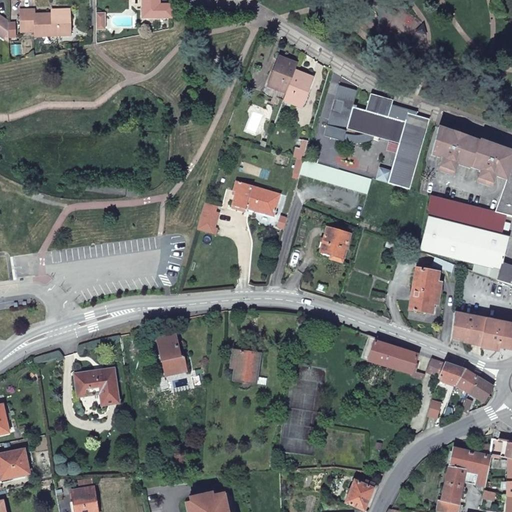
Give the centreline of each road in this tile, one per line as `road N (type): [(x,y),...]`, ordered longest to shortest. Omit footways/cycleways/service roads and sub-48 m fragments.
road 1 (tertiary): [(503,373),(304,302),(269,298),(147,307),(73,326)]
road 2 (unclassified): [(269,21),(397,95),(511,138)]
road 3 (secondary): [(511,402),(412,453),(378,511)]
